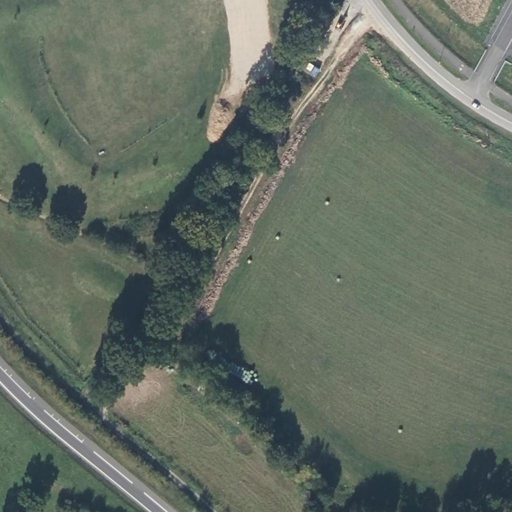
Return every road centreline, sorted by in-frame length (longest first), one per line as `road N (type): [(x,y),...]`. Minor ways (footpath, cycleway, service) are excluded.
road 1 (track): [(211,511),(0,319)]
road 2 (trunk): [(159,511),(0,372)]
road 3 (tertiary): [(371,0),(420,57),(471,98)]
road 4 (track): [(95,413),(184,318)]
